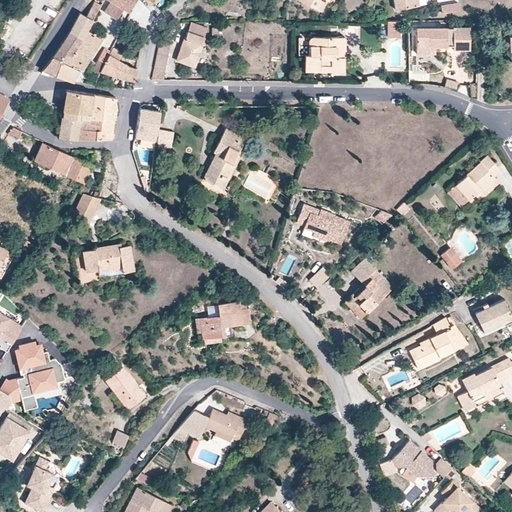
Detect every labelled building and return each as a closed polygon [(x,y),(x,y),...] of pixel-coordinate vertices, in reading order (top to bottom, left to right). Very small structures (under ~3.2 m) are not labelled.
[(107,0),(110,1),(123,9),(127,12),(134,0),(107,0)] [(298,0),(320,11),(325,2),(321,0),(298,0)] [(394,0),(396,8),(419,4),(417,0),(394,0)] [(93,20),(101,5),(94,1),(86,16),(93,20)] [(123,9),(110,1),(104,11),(117,19),(123,9)] [(459,9),(458,2),(440,5),(442,13),(459,9)] [(87,30),(93,20),(86,16),(80,12),(69,31),(82,39),(87,30)] [(204,36),(207,28),(190,22),(188,31),(204,36)] [(170,41),(174,23),(164,31),(159,39),(170,41)] [(429,51),(429,44),(435,44),(452,44),(452,47),(469,47),(469,26),(415,26),(415,51),(429,51)] [(400,38),(400,28),(387,28),(387,38),(400,38)] [(82,70),(101,39),(87,30),(82,39),(71,56),(66,52),(61,60),(80,69),(82,70)] [(71,56),(82,39),(69,31),(52,56),(61,60),(66,52),(71,56)] [(194,67),(204,36),(188,31),(177,61),(194,67)] [(344,66),(344,45),(340,45),(340,36),(312,37),(312,45),(309,45),(310,55),(305,55),(305,71),(331,70),(331,66),(344,66)] [(170,41),(159,39),(157,52),(169,54),(171,42),(170,41)] [(109,54),(111,51),(104,47),(98,59),(104,63),(109,54)] [(119,60),(123,54),(112,48),(111,51),(109,54),(119,60)] [(165,70),(169,54),(157,52),(154,68),(165,70)] [(135,81),(137,68),(128,66),(119,60),(109,54),(104,63),(100,71),(135,81)] [(55,76),(61,60),(52,56),(42,71),(55,76)] [(100,71),(104,63),(98,59),(92,70),(99,74),(100,71)] [(74,82),(80,69),(61,60),(55,76),(58,76),(74,82)] [(164,80),(165,70),(154,68),(151,80),(164,80)] [(457,91),(459,83),(447,79),(444,87),(457,91)] [(61,115),(79,119),(88,120),(92,92),(66,88),(61,115)] [(100,93),(92,92),(88,120),(111,124),(113,109),(98,107),(100,93)] [(113,109),(115,95),(100,93),(98,107),(113,109)] [(160,109),(140,106),(135,136),(156,139),(160,109)] [(69,137),(76,137),(79,119),(61,115),(57,135),(69,137)] [(88,120),(79,119),(76,137),(109,136),(111,124),(88,120)] [(239,150),(245,137),(225,127),(213,152),(216,153),(222,157),(217,167),(211,164),(203,179),(220,188),(227,174),(229,176),(241,151),(239,150)] [(18,138),(21,132),(12,128),(9,131),(8,133),(18,138)] [(172,146),(174,131),(159,129),(157,144),(158,144),(172,146)] [(91,167),(91,165),(41,141),(32,160),(84,184),(91,167)] [(94,149),(93,151),(93,156),(100,157),(101,150),(94,149)] [(217,167),(222,157),(216,153),(211,164),(217,167)] [(494,176),(501,169),(487,155),(455,186),(468,200),(475,193),(494,176)] [(101,172),(103,165),(96,163),(94,170),(101,172)] [(222,189),(229,176),(227,174),(220,188),(222,189)] [(481,200),(500,182),(494,176),(475,193),(481,200)] [(468,200),(455,186),(448,193),(461,207),(468,200)] [(93,213),(101,197),(84,192),(77,206),(93,213)] [(341,244),(350,221),(335,215),(333,220),(318,214),(320,209),(303,203),(296,222),(305,226),(304,227),(314,231),(312,235),(326,240),(326,238),(341,244)] [(402,204),(394,211),(400,218),(408,210),(402,204)] [(88,224),(93,213),(77,206),(72,216),(88,224)] [(335,214),(320,208),(320,209),(318,214),(333,220),(335,215),(335,214)] [(384,222),(391,214),(380,210),(373,217),(384,222)] [(312,235),(314,231),(304,227),(302,234),(311,238),(312,235)] [(134,268),(129,243),(121,244),(121,242),(82,249),(86,270),(98,268),(122,264),(123,270),(134,268)] [(440,255),(451,269),(462,260),(450,246),(440,255)] [(0,277),(1,278),(14,256),(8,252),(0,265),(0,277)] [(376,281),(382,275),(364,257),(350,270),(362,283),(365,286),(354,297),(351,295),(345,302),(352,309),(358,303),(363,309),(374,298),(377,302),(387,293),(376,281)] [(123,270),(122,264),(98,268),(99,274),(123,270)] [(311,280),(318,287),(331,274),(324,266),(311,280)] [(393,287),(382,275),(376,281),(387,293),(393,287)] [(284,281),(281,286),(285,289),(289,285),(284,281)] [(354,297),(365,286),(362,283),(351,294),(354,297)] [(511,314),(502,295),(473,309),(483,328),(511,314)] [(367,312),(377,302),(374,298),(363,309),(367,312)] [(242,324),(240,308),(239,301),(218,303),(218,306),(219,315),(208,316),(200,317),(202,332),(203,338),(204,338),(221,336),(225,335),(224,326),(242,324)] [(363,309),(358,303),(352,309),(361,318),(367,312),(363,309)] [(219,315),(218,306),(207,308),(208,316),(219,315)] [(250,323),(248,308),(240,308),(242,324),(250,323)] [(23,326),(0,311),(0,343),(1,344),(0,345),(0,347),(7,351),(23,326)] [(424,364),(468,342),(454,323),(450,325),(446,316),(432,324),(437,334),(430,338),(431,340),(420,345),(409,351),(414,360),(420,357),(424,364)] [(65,379),(61,364),(55,358),(50,359),(48,351),(44,352),(41,342),(36,344),(35,340),(18,344),(19,348),(14,349),(19,369),(22,368),(25,368),(26,371),(22,372),(24,376),(9,380),(6,378),(0,387),(0,389),(9,395),(11,402),(22,399),(24,408),(37,405),(34,392),(33,387),(56,381),(65,379)] [(510,376),(505,365),(511,361),(509,356),(475,373),(474,371),(461,377),(467,389),(457,394),(465,409),(476,404),(471,395),(481,390),(500,381),(510,376)] [(424,364),(420,357),(414,360),(418,368),(424,364)] [(145,396),(123,367),(106,380),(128,409),(145,396)] [(34,392),(57,386),(56,381),(33,387),(34,392)] [(503,388),(500,381),(481,390),(485,397),(503,388)] [(438,382),(434,386),(435,392),(440,394),(445,390),(445,384),(438,382)] [(11,402),(9,395),(0,389),(0,407),(3,410),(5,407),(7,408),(11,402)] [(418,391),(411,395),(412,403),(418,406),(425,403),(424,395),(418,391)] [(239,440),(248,420),(241,417),(239,420),(226,414),(213,408),(209,417),(196,411),(187,431),(200,437),(205,425),(216,430),(232,437),(239,440)] [(187,431),(196,411),(193,410),(178,428),(187,431)] [(241,417),(228,411),(226,414),(239,420),(241,417)] [(271,425),(277,415),(269,411),(265,423),(271,425)] [(32,427),(10,413),(0,429),(0,452),(12,460),(32,427)] [(182,442),(187,431),(178,428),(171,436),(182,442)] [(124,446),(129,435),(118,430),(112,442),(124,446)] [(232,437),(216,430),(214,434),(230,441),(232,437)] [(440,448),(431,430),(420,436),(437,450),(440,448)] [(389,444),(386,436),(373,441),(375,449),(389,444)] [(191,460),(199,442),(193,439),(187,452),(191,460)] [(432,459),(409,439),(391,459),(393,465),(395,467),(396,467),(407,466),(417,476),(433,475),(432,459)] [(60,456),(64,448),(56,445),(53,453),(60,456)] [(46,502),(54,486),(48,484),(53,473),(45,468),(49,460),(39,456),(32,470),(30,475),(27,474),(23,481),(32,485),(28,494),(46,502)] [(452,467),(441,457),(436,463),(436,471),(443,477),(445,475),(451,467),(452,467)] [(393,465),(391,459),(380,463),(384,476),(394,472),(395,467),(393,465)] [(469,479),(477,469),(469,462),(461,472),(469,479)] [(417,476),(407,466),(401,475),(413,482),(417,476)] [(456,472),(451,467),(445,475),(449,479),(456,472)] [(139,479),(150,484),(153,477),(142,472),(139,479)] [(476,511),(480,507),(457,486),(459,484),(453,478),(441,492),(446,497),(434,510),(436,511),(462,511),(465,510),(466,511),(476,511)] [(168,511),(172,505),(137,487),(123,511),(149,511),(151,509),(155,511),(168,511)] [(46,502),(28,494),(24,501),(42,510),(46,502)] [(281,511),(270,501),(259,511),(281,511)]
